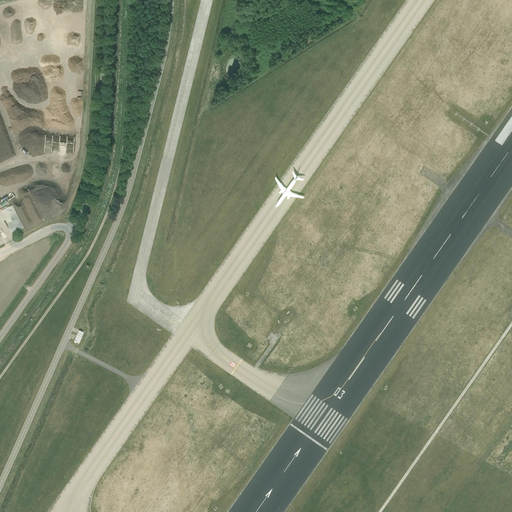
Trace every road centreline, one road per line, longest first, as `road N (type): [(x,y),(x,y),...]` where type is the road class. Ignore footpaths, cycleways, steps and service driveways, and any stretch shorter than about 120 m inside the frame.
road 1 (track): [(0,378),(90,249),(108,209),(126,120),(130,0)]
road 2 (unclassified): [(73,230),(96,164),(106,0)]
road 3 (unclassified): [(0,337),(73,230)]
